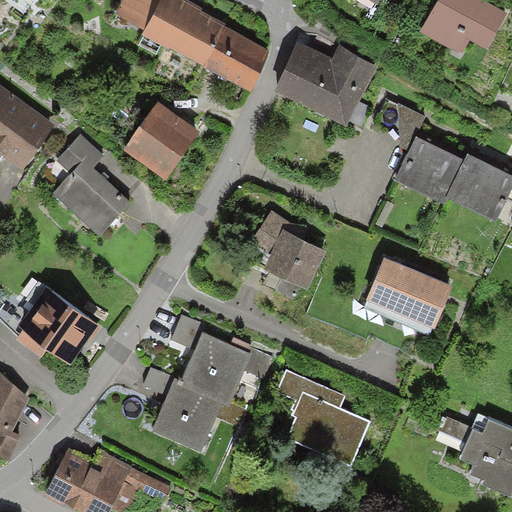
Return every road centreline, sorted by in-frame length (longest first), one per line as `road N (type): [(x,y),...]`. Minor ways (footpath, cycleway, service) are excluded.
road 1 (residential): [(279,7),(278,50),(253,115),(165,283)]
road 2 (residential): [(165,283),(387,382)]
road 3 (residential): [(165,283),(77,411)]
